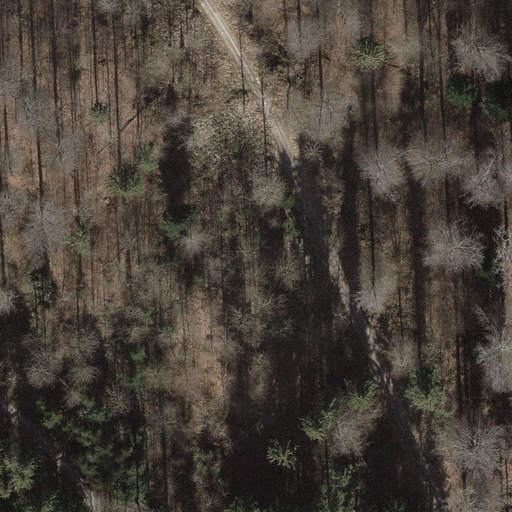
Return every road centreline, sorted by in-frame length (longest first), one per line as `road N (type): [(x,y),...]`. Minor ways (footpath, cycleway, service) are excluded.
road 1 (track): [(204,0),(239,46),(300,175),(443,511)]
road 2 (track): [(110,511),(80,473),(0,406)]
